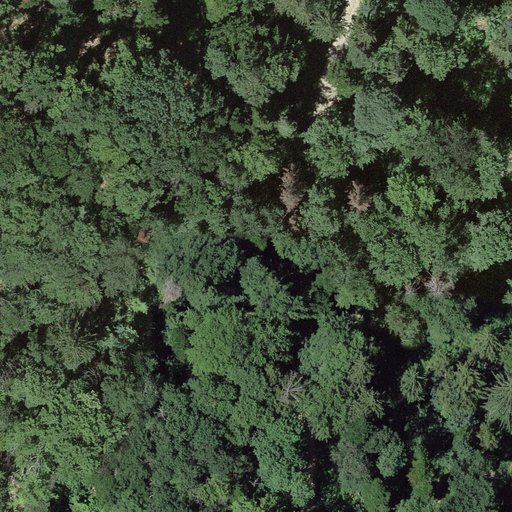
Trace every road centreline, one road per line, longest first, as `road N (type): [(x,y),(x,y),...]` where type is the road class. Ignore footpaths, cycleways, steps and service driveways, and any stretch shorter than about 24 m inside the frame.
road 1 (track): [(309,511),(319,150),(352,0)]
road 2 (track): [(511,168),(319,150)]
